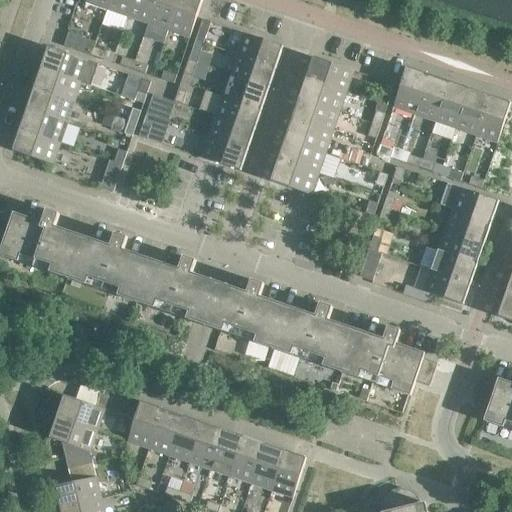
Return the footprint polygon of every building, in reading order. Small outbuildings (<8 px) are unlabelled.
[(86,0),(86,3),(107,10),(110,0),(86,0)] [(133,0),(110,0),(107,10),(127,17),(133,0)] [(156,0),(133,0),(127,17),(148,24),(156,0)] [(178,0),(156,0),(148,24),(168,31),(178,0)] [(202,0),(178,0),(168,31),(190,38),(202,0)] [(211,23),(203,20),(198,33),(207,36),(211,23)] [(96,43),(68,34),(64,47),(91,56),(94,48),(96,43)] [(283,48),(243,34),(236,55),(276,69),(283,48)] [(49,48),(42,69),(81,83),(89,62),(49,48)] [(94,48),(91,56),(104,60),(107,52),(94,48)] [(201,52),(193,49),(188,62),(197,64),(201,52)] [(276,69),(236,55),(229,76),(269,89),(276,69)] [(122,57),(120,66),(132,70),(135,62),(122,57)] [(314,58),(307,79),(346,93),(354,72),(314,58)] [(148,66),(135,62),(132,70),(145,75),(148,66)] [(197,64),(188,62),(184,74),(192,77),(197,64)] [(407,68),(405,74),(400,88),(393,108),(415,115),(428,76),(407,68)] [(81,83),(42,69),(35,90),(74,103),(81,83)] [(164,72),(161,80),(174,84),(177,76),(164,72)] [(269,89),(229,76),(222,96),(262,110),(269,89)] [(449,83),(428,76),(415,115),(435,122),(449,83)] [(346,93),(307,79),(300,100),(339,113),(346,93)] [(151,83),(143,80),(138,93),(146,96),(151,83)] [(395,86),(386,83),(382,96),(390,99),(395,86)] [(469,90),(449,83),(435,122),(456,129),(469,90)] [(74,103),(35,90),(28,110),(67,124),(74,103)] [(187,92),(179,90),(174,102),(183,105),(187,92)] [(490,96),(469,90),(456,129),(476,136),(490,96)] [(153,95),(149,108),(157,111),(161,98),(153,95)] [(262,110),(222,96),(215,117),(255,130),(262,110)] [(511,104),(490,96),(476,136),(497,143),(511,104)] [(339,113),(300,100),(293,120),(332,134),(339,113)] [(133,109),(128,122),(137,125),(141,112),(133,109)] [(67,124),(28,110),(21,131),(60,144),(67,124)] [(376,112),(372,125),(380,127),(385,115),(376,112)] [(255,130),(215,117),(208,137),(248,151),(255,130)] [(332,134),(293,120),(286,141),(325,154),(332,134)] [(137,125),(128,122),(124,134),(132,137),(137,125)] [(151,127),(143,124),(139,137),(147,140),(151,127)] [(380,127),(372,125),(368,137),(376,140),(380,127)] [(60,144),(21,131),(13,152),(19,154),(53,166),(60,144)] [(248,151),(208,137),(201,158),(241,172),(248,151)] [(325,154),(286,141),(279,161),(318,175),(325,154)] [(393,150),(381,146),(378,154),(391,158),(393,150)] [(119,150),(114,163),(123,166),(127,153),(119,150)] [(358,165),(366,168),(371,155),(362,153),(358,165)] [(410,156),(407,164),(419,168),(422,160),(410,156)] [(435,164),(422,160),(419,168),(432,173),(435,164)] [(109,161),(100,189),(113,193),(123,166),(114,163),(109,161)] [(318,175),(279,161),(271,182),(311,196),(318,175)] [(397,167),(393,180),(401,183),(405,170),(397,167)] [(450,169),(447,178),(460,182),(463,174),(450,169)] [(388,176),(379,173),(375,186),(383,188),(388,176)] [(472,177),(469,185),(482,189),(484,181),(472,177)] [(499,202),(448,184),(441,206),(452,210),(492,223),(499,202)] [(395,199),(387,196),(383,209),(391,212),(395,199)] [(370,202),(365,214),(374,217),(378,204),(370,202)] [(402,208),(400,214),(408,216),(410,211),(402,208)] [(391,212),(383,209),(378,222),(387,224),(391,212)] [(492,223),(452,210),(445,230),(485,244),(492,223)] [(47,211),(43,223),(14,214),(0,254),(0,256),(68,280),(83,237),(55,228),(59,215),(47,211)] [(485,244),(445,230),(438,250),(478,264),(485,244)] [(115,234),(111,247),(83,237),(68,280),(137,303),(151,261),(123,251),(127,238),(115,234)] [(381,240),(373,237),(369,250),(377,253),(377,252),(381,240)] [(377,253),(369,250),(359,277),(373,282),(382,254),(377,252),(377,253)] [(478,264),(438,250),(431,271),(471,285),(478,264)] [(184,257),(179,270),(151,261),(137,303),(273,350),(288,307),(260,298),(264,285),(252,281),(247,293),(192,274),(196,262),(184,257)] [(471,285),(431,271),(424,292),(464,306),(471,285)] [(511,298),(506,296),(498,318),(511,322),(511,298)] [(320,304),(316,317),(288,307),(273,350),(342,373),(356,331),(328,321),(333,308),(320,304)] [(388,327),(384,340),(356,331),(342,373),(411,397),(416,383),(424,359),(425,354),(396,344),(401,332),(388,327)] [(438,364),(424,359),(416,383),(430,388),(438,364)] [(475,403),(489,408),(497,384),(483,379),(475,403)] [(511,383),(499,379),(497,384),(489,408),(484,422),(511,431),(511,383)] [(95,407),(70,399),(65,397),(58,418),(97,432),(105,411),(123,417),(127,403),(100,394),(95,407)] [(141,402),(140,408),(127,403),(123,417),(135,421),(128,442),(149,449),(163,410),(141,402)] [(183,417),(163,410),(149,449),(170,456),(183,417)] [(204,424),(183,417),(170,456),(190,463),(204,424)] [(97,432),(58,418),(50,439),(62,443),(68,470),(93,464),(90,453),(97,432)] [(224,431),(204,424),(190,463),(210,470),(224,431)] [(244,438),(224,431),(210,470),(231,477),(244,438)] [(265,445),(244,438),(231,477),(251,484),(265,445)] [(285,452),(265,445),(251,484),(272,491),(285,452)] [(307,459),(285,452),(272,491),(293,499),(307,459)] [(102,500),(93,464),(68,470),(72,484),(55,488),(61,510),(102,500)] [(139,478),(137,486),(149,491),(152,482),(139,478)] [(400,487),(397,488),(394,488),(392,489),(390,490),(389,491),(387,493),(386,494),(384,496),(383,498),(382,500),(382,502),(381,504),(381,506),(381,508),(381,510),(381,511),(391,511),(421,505),(421,502),(420,500),(419,498),(418,497),(417,495),(416,493),(414,492),(412,491),(411,489),(409,489),(407,488),(405,487),(402,487),(400,487)] [(168,488),(165,496),(177,500),(180,492),(168,488)] [(193,496),(180,492),(177,500),(190,505),(193,496)] [(104,511),(102,500),(61,510),(61,511),(104,511)] [(208,502),(205,510),(211,511),(218,511),(221,506),(208,502)]
